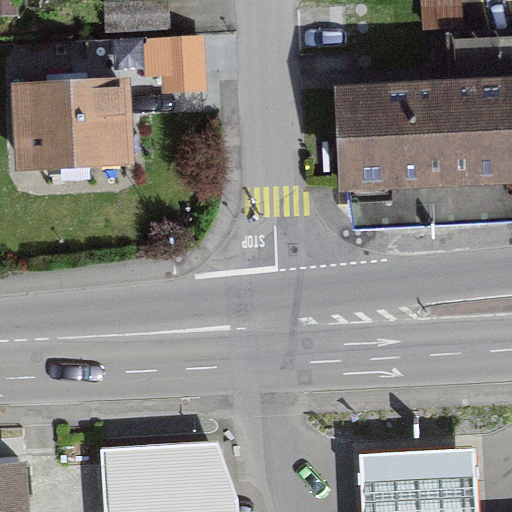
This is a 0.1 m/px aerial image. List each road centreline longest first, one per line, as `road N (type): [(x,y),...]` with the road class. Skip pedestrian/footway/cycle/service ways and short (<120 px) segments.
road 1 (residential): [(264,0),(275,323)]
road 2 (primary): [(0,343),(275,323)]
road 3 (primary): [(511,269),(371,288),(275,323)]
road 4 (primary): [(275,323),(378,344),(511,339)]
